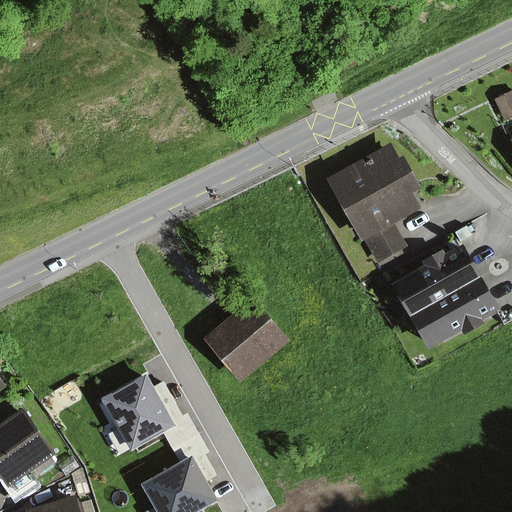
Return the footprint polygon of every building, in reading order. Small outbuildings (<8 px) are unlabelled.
[(511,118),(511,91),(495,99),(505,121),(511,118)] [(400,158),(391,143),(328,178),(362,240),(365,239),(379,264),(408,247),(395,223),(421,208),(413,193),(422,188),(405,156),(400,158)] [(479,221),(458,233),(463,242),(485,230),(479,221)] [(482,277),(463,243),(445,253),(443,250),(423,261),(425,265),(393,284),(411,317),(482,277)] [(387,282),(382,273),(373,278),(378,287),(387,282)] [(483,320),(501,310),(482,277),(411,317),(430,350),(463,331),(465,335),(485,323),(483,320)] [(290,341),(253,298),(204,340),(241,383),(290,341)] [(176,427),(148,376),(103,400),(131,451),(176,427)] [(56,455),(24,409),(0,425),(0,480),(16,503),(40,486),(35,478),(55,464),(51,458),(56,455)] [(79,467),(72,456),(58,466),(66,476),(79,467)] [(199,511),(216,503),(191,460),(143,486),(157,511),(199,511)] [(82,511),(77,495),(27,510),(27,511),(82,511)] [(95,511),(92,501),(83,503),(85,511),(95,511)]
